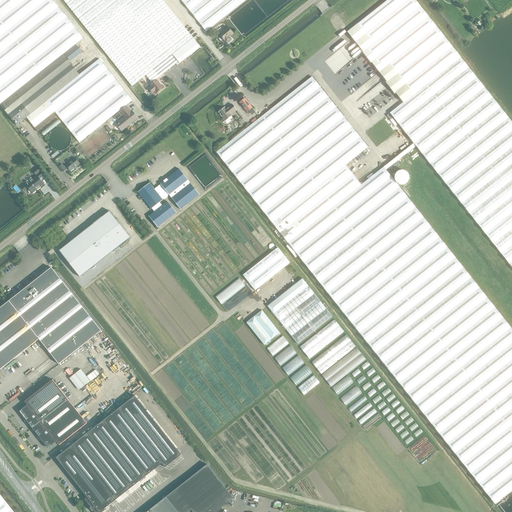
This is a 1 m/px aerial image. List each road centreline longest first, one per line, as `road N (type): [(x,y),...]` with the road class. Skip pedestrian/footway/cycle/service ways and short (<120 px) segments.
road 1 (tertiary): [(0,246),(309,0)]
road 2 (unknown): [(176,0),(252,94),(269,96),(312,67),(345,105)]
road 3 (unknown): [(149,123),(75,26)]
